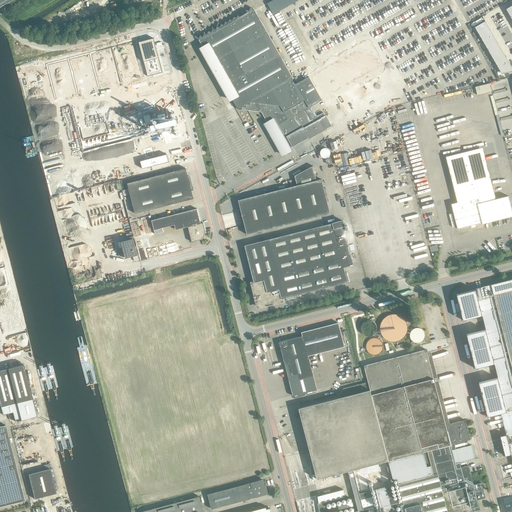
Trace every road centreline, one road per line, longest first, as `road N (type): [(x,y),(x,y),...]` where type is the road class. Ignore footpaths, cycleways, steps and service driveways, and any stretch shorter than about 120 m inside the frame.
road 1 (unclassified): [(9,28),(32,45),(58,48),(163,26),(221,246)]
road 2 (unclassified): [(497,511),(442,284)]
road 3 (unclassified): [(243,333),(442,284)]
road 4 (unclassified): [(243,333),(289,511)]
